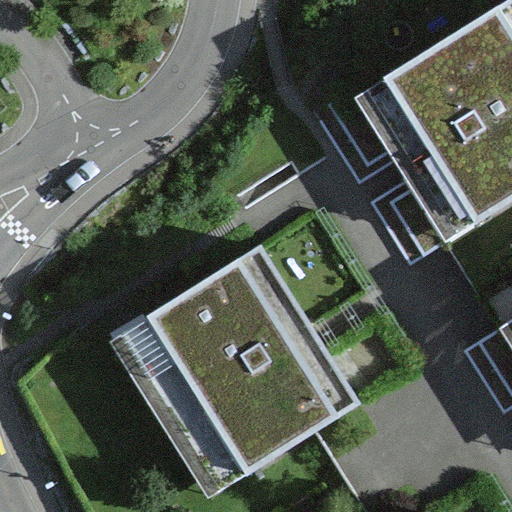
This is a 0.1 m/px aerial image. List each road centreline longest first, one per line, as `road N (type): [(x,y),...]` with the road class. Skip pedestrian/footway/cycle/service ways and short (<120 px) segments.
road 1 (residential): [(338,205),(511,480)]
road 2 (residential): [(219,0),(183,80),(149,113),(98,143)]
road 3 (residential): [(0,15),(98,143)]
